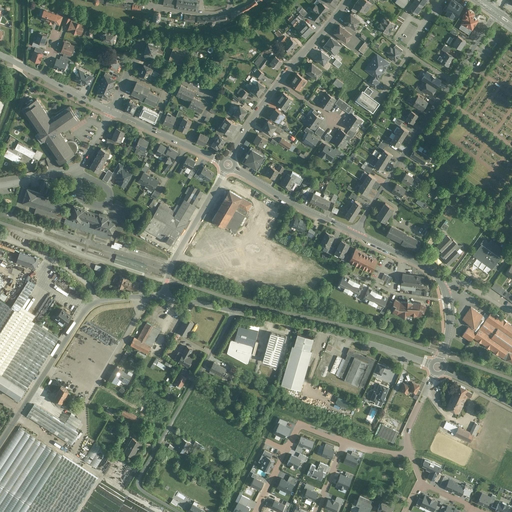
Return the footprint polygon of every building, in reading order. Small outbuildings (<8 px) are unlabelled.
[(197,0),(183,0),(183,8),(196,10),(197,0)] [(254,0),(249,5),(242,8),(243,11),(251,7),(257,3),(255,0),(254,0)] [(368,1),(367,0),(358,0),(355,4),(364,12),(371,3),(368,1)] [(396,0),(395,1),(407,10),(409,7),(416,13),(426,0),(396,0)] [(451,0),(447,5),(455,11),(461,3),(456,0),(451,0)] [(313,7),(324,15),(329,9),(323,5),(319,1),(316,5),(316,4),(313,7)] [(324,15),(313,7),(311,10),(312,10),(308,14),(318,22),(324,15)] [(242,8),(231,13),(232,17),(238,15),(243,11),(242,8)] [(56,14),(45,10),(44,10),(42,17),(45,18),(45,19),(45,20),(48,21),(52,23),(52,22),(53,23),(54,22),(56,15),(56,14)] [(468,23),(472,17),(474,14),(472,12),(470,11),(468,10),(467,11),(466,11),(465,13),(466,13),(465,14),(463,16),(464,16),(462,19),(464,20),(468,23)] [(360,21),(350,13),(348,17),(347,16),(344,20),(345,21),(355,28),(358,25),(357,24),(360,21)] [(56,15),(54,22),(59,24),(62,17),(56,15)] [(303,20),(298,16),(296,18),(297,20),(293,25),(298,30),(297,30),(301,34),(301,33),(302,34),(305,37),(313,28),(306,21),(305,21),(303,20)] [(398,16),(395,21),(401,25),(404,20),(400,17),(398,16)] [(468,23),(464,20),(462,24),(469,29),(470,28),(472,29),(474,26),(475,26),(476,24),(476,23),(478,20),(476,19),(474,17),(474,18),(472,17),(468,23)] [(395,24),(385,18),(384,18),(383,18),(381,22),(382,22),(381,23),(391,29),(395,24)] [(84,25),(71,21),(68,30),(72,31),(72,32),(76,34),(77,33),(81,34),(84,25)] [(391,29),(381,23),(380,23),(378,27),(378,28),(388,34),(391,29)] [(351,34),(340,25),(334,33),(346,42),(351,34)] [(112,31),(107,29),(107,30),(102,28),(101,34),(103,35),(101,40),(112,43),(112,42),(113,43),(114,42),(115,40),(114,39),(115,34),(115,32),(112,31)] [(47,35),(39,32),(36,42),(44,44),(47,35)] [(289,39),(285,36),(281,41),(285,44),(284,46),(290,51),(296,43),(290,38),(289,39)] [(466,41),(458,36),(456,39),(454,37),(453,39),(452,38),(449,44),(453,46),(454,45),(460,49),(466,41)] [(341,45),(330,37),(324,46),(333,52),(331,55),(336,59),(340,62),(342,59),(335,53),(341,45)] [(365,41),(359,50),(363,54),(370,45),(365,41)] [(74,45),(65,42),(61,52),(64,53),(70,55),(74,45)] [(160,46),(148,42),(144,53),(145,53),(145,54),(146,55),(150,57),(151,56),(151,55),(161,58),(162,54),(157,52),(157,49),(159,50),(160,46)] [(187,49),(174,44),(169,60),(181,65),(187,49)] [(451,49),(444,45),(441,49),(445,52),(448,53),(451,49)] [(394,48),(393,50),(390,48),(387,52),(390,54),(388,56),(395,61),(401,53),(394,48)] [(43,53),(34,50),(31,58),(40,62),(43,53)] [(329,57),(321,51),(316,59),(323,64),(329,57)] [(448,53),(445,52),(440,61),(440,63),(442,64),(444,64),(448,66),(450,62),(451,63),(452,63),(453,61),(452,60),(454,57),(448,53)] [(268,61),(260,55),(254,64),(262,70),(268,61)] [(123,60),(113,56),(112,58),(111,58),(109,61),(111,62),(109,66),(119,70),(120,66),(121,66),(123,60)] [(282,61),(275,56),(270,63),(277,68),(282,61)] [(389,64),(380,57),(378,60),(375,57),(367,67),(371,70),(369,72),(374,76),(372,78),(375,80),(376,78),(377,79),(389,64)] [(59,59),(57,59),(54,67),(64,70),(67,62),(59,59)] [(342,63),(340,62),(336,59),(333,63),(338,67),(342,63)] [(322,70),(312,63),(306,71),(316,78),(322,70)] [(148,66),(144,64),(139,76),(147,79),(149,79),(150,79),(151,79),(151,78),(151,77),(151,76),(151,75),(150,75),(153,68),(148,66)] [(85,72),(79,69),(76,75),(77,76),(75,79),(79,80),(78,81),(85,85),(86,83),(89,76),(84,73),(85,72)] [(259,70),(255,75),(260,79),(264,74),(259,70)] [(432,76),(426,72),(422,79),(427,83),(431,85),(433,81),(438,85),(441,81),(435,78),(435,77),(432,75),(432,76)] [(301,76),(297,73),(290,83),(300,90),(303,85),(304,85),(306,81),(307,81),(307,80),(301,76)] [(110,78),(105,76),(101,84),(112,89),(113,86),(115,80),(110,78)] [(258,81),(252,77),(250,80),(251,80),(249,82),(262,91),(265,86),(258,81)] [(375,80),(372,78),(368,83),(375,88),(379,83),(375,80)] [(337,79),(333,84),(340,89),(344,83),(337,79)] [(149,88),(137,82),(132,93),(141,97),(140,99),(144,101),(144,100),(154,105),(155,105),(159,96),(148,91),(149,88)] [(262,91),(249,82),(248,83),(250,85),(248,88),(251,90),(258,96),(262,91)] [(431,85),(427,83),(422,90),(424,91),(432,96),(436,88),(431,85)] [(112,89),(101,84),(98,93),(103,95),(108,97),(110,91),(111,92),(112,89)] [(206,103),(193,97),(195,91),(181,85),(176,95),(191,101),(188,106),(201,112),(206,103)] [(368,86),(364,92),(362,91),(356,99),(357,99),(362,92),(368,97),(369,96),(371,93),(368,90),(369,88),(368,86)] [(422,90),(417,86),(415,90),(422,95),(424,91),(422,90)] [(248,93),(243,89),(239,95),(245,98),(248,93)] [(293,99),(283,92),(276,102),(284,107),(287,109),(287,108),(289,104),(290,105),(290,104),(293,99)] [(336,99),(326,92),(322,98),(332,105),(336,99)] [(368,97),(362,92),(357,99),(360,102),(366,106),(365,108),(368,109),(369,108),(372,110),(377,103),(374,101),(375,100),(369,96),(368,97)] [(428,102),(418,96),(415,100),(416,101),(413,104),(423,110),(428,102)] [(332,105),(322,98),(319,103),(328,110),(332,105)] [(56,119),(51,123),(48,119),(49,118),(36,99),(22,109),(37,131),(39,130),(40,131),(38,132),(44,140),(45,139),(46,141),(45,142),(60,164),(74,154),(74,153),(75,152),(77,150),(77,148),(77,146),(76,144),(74,142),(72,141),(70,141),(68,142),(66,143),(59,131),(62,129),(64,131),(80,120),(70,106),(54,117),(56,119)] [(130,99),(130,101),(129,101),(126,108),(125,109),(125,110),(126,111),(127,111),(128,111),(133,114),(133,113),(136,108),(137,104),(134,103),(134,101),(130,99)] [(377,103),(372,110),(369,108),(368,109),(373,113),(380,104),(375,100),(374,101),(377,103)] [(247,111),(240,105),(238,107),(235,111),(234,113),(241,119),(247,111)] [(218,109),(213,106),(209,111),(215,114),(218,109)] [(139,116),(155,123),(159,114),(143,107),(139,116)] [(285,115),(275,109),(270,116),(278,122),(281,118),(282,119),(285,115)] [(418,115),(411,111),(406,118),(406,119),(408,120),(408,121),(409,121),(413,123),(415,120),(418,115)] [(322,119),(312,112),(308,117),(318,124),(322,119)] [(170,116),(167,114),(163,122),(167,124),(167,125),(171,126),(172,126),(176,117),(171,115),(170,116)] [(362,120),(352,114),(348,119),(358,126),(362,120)] [(406,118),(400,114),(397,118),(402,121),(404,122),(406,119),(406,118)] [(192,121),(183,117),(178,128),(187,132),(192,121)] [(318,124),(308,117),(305,122),(315,129),(318,124)] [(236,125),(226,118),(220,127),(223,129),(230,134),(236,125)] [(358,126),(348,119),(345,124),(350,128),(354,131),(355,131),(358,126)] [(276,126),(268,121),(262,129),(271,134),(273,130),(278,133),(281,129),(276,126)] [(408,131),(400,126),(395,134),(403,139),(408,131)] [(125,131),(117,128),(112,138),(120,142),(125,131)] [(346,134),(340,130),(337,135),(347,142),(350,137),(346,134)] [(204,135),(200,133),(199,135),(199,136),(197,141),(205,145),(208,137),(204,135)] [(311,136),(308,133),(303,140),(306,143),(309,146),(309,145),(312,147),(317,140),(311,136)] [(222,136),(219,134),(218,134),(217,137),(216,137),(215,139),(212,145),(217,148),(218,146),(221,148),(226,139),(222,136)] [(267,140),(258,134),(254,141),(262,146),(264,142),(265,143),(267,140)] [(403,139),(395,134),(390,142),(398,147),(403,139)] [(347,142),(337,135),(333,140),(343,147),(347,142)] [(149,141),(140,138),(136,146),(137,146),(140,148),(138,152),(146,156),(148,151),(145,149),(149,141)] [(292,144),(281,138),(279,143),(289,149),(292,144)] [(18,143),(13,152),(7,149),(4,156),(18,163),(21,157),(19,156),(21,152),(30,157),(30,156),(33,157),(36,152),(35,152),(18,143)] [(131,143),(124,154),(127,155),(134,144),(131,143)] [(168,149),(160,144),(158,148),(155,153),(163,158),(168,149)] [(334,150),(326,145),(320,153),(320,154),(324,158),(325,156),(330,159),(334,153),(336,152),(334,150)] [(140,148),(137,146),(134,152),(145,157),(146,156),(138,152),(140,148)] [(417,149),(415,148),(410,156),(423,165),(426,161),(428,163),(431,159),(428,157),(421,152),(423,148),(419,146),(417,149)] [(176,152),(169,147),(168,149),(163,158),(170,162),(176,152)] [(342,152),(336,147),(334,150),(336,152),(334,153),(339,157),(342,152)] [(110,153),(101,148),(98,154),(106,159),(110,153)] [(265,155),(253,148),(252,149),(250,148),(243,159),(245,160),(244,162),(256,169),(257,167),(259,168),(265,158),(263,156),(265,155)] [(43,153),(37,150),(35,152),(36,152),(33,157),(39,160),(43,153)] [(392,154),(384,150),(382,154),(378,151),(375,155),(379,158),(387,162),(392,154)] [(106,159),(98,154),(94,160),(103,166),(106,159)] [(195,162),(187,158),(184,164),(184,165),(183,167),(184,169),(186,169),(187,166),(191,168),(195,162)] [(387,162),(379,158),(374,166),(382,170),(387,162)] [(103,166),(94,160),(90,167),(99,172),(103,166)] [(119,163),(114,170),(118,173),(121,168),(122,169),(124,166),(119,163)] [(169,163),(164,171),(167,173),(169,170),(172,166),(169,163)] [(149,168),(144,165),(141,170),(146,173),(149,168)] [(277,170),(270,166),(266,174),(274,179),(279,172),(279,171),(282,166),(279,165),(277,170)] [(213,173),(204,167),(202,170),(199,174),(209,181),(213,173)] [(122,169),(121,168),(118,173),(117,175),(116,177),(118,178),(116,181),(119,182),(119,183),(123,186),(125,183),(126,184),(129,179),(128,178),(131,174),(122,169)] [(108,170),(102,180),(107,182),(113,173),(108,170)] [(151,177),(143,173),(138,182),(141,184),(143,183),(146,185),(151,177)] [(295,178),(288,173),(285,178),(284,178),(281,183),(284,185),(285,188),(288,190),(289,189),(294,181),(296,178),(295,178)] [(413,178),(406,173),(402,180),(409,184),(413,178)] [(376,178),(368,174),(363,182),(371,186),(376,178)] [(158,182),(151,177),(146,185),(153,189),(158,182)] [(371,186),(363,182),(358,190),(366,194),(371,186)] [(406,190),(397,184),(392,191),(395,193),(395,194),(397,195),(398,195),(401,197),(406,190)] [(197,189),(192,186),(184,199),(195,205),(198,199),(199,199),(200,197),(202,193),(197,190),(197,189)] [(61,203),(40,196),(40,194),(27,189),(22,203),(36,207),(57,214),(61,203)] [(161,193),(155,189),(151,196),(157,200),(161,193)] [(226,197),(212,220),(225,227),(235,209),(237,205),(247,211),(252,203),(230,190),(228,193),(226,192),(224,196),(226,197)] [(322,197),(314,193),(310,200),(318,204),(322,197)] [(331,201),(322,197),(318,204),(327,208),(331,201)] [(425,202),(419,198),(416,202),(421,206),(422,206),(425,202)] [(177,204),(173,210),(160,203),(151,220),(146,228),(145,229),(173,246),(184,228),(185,229),(189,222),(188,221),(196,206),(195,205),(184,199),(180,206),(177,204)] [(362,205),(355,200),(350,208),(357,213),(362,205)] [(385,203),(376,216),(385,222),(394,208),(385,203)] [(247,211),(237,205),(235,209),(245,215),(247,211)] [(99,215),(85,210),(85,209),(74,206),(70,219),(113,233),(113,232),(114,232),(115,230),(114,228),(116,221),(108,218),(109,217),(106,216),(106,215),(106,214),(105,214),(103,213),(102,214),(102,215),(99,214),(99,215)] [(57,214),(36,207),(34,213),(60,221),(62,216),(57,214)] [(350,208),(345,216),(352,221),(357,213),(350,208)] [(245,215),(235,209),(225,227),(228,229),(235,233),(245,215)] [(113,233),(70,219),(66,217),(64,223),(111,239),(113,233)] [(146,217),(142,225),(146,228),(151,220),(146,217)] [(299,220),(296,218),(292,225),(303,231),(307,223),(300,219),(299,220)] [(449,226),(444,223),(440,228),(445,231),(449,226)] [(401,242),(406,233),(391,225),(386,234),(401,242)] [(334,237),(326,233),(321,244),(328,248),(329,248),(330,246),(334,237)] [(406,233),(401,242),(416,250),(421,241),(406,233)] [(452,241),(447,235),(436,246),(441,251),(440,253),(445,258),(444,259),(449,265),(460,254),(457,251),(460,248),(463,248),(463,245),(458,245),(453,240),(452,241)] [(500,247),(491,240),(489,243),(484,239),(481,244),(482,244),(474,255),(492,268),(501,256),(499,255),(502,251),(499,249),(500,247)] [(341,240),(335,253),(334,255),(338,257),(339,255),(342,257),(343,257),(344,253),(349,244),(341,240)] [(359,265),(366,254),(355,249),(353,253),(352,255),(352,256),(350,260),(354,262),(354,263),(355,263),(357,264),(359,265)] [(34,257),(20,252),(16,262),(26,265),(25,267),(28,268),(29,266),(36,268),(37,264),(38,265),(39,262),(38,262),(39,258),(34,256),(34,257)] [(366,254),(359,265),(362,266),(361,266),(362,266),(364,267),(364,268),(364,267),(366,269),(367,269),(371,271),(374,266),(375,264),(377,259),(371,256),(369,255),(366,254)] [(147,265),(116,255),(115,257),(114,260),(114,263),(145,273),(146,270),(147,267),(147,265)] [(424,276),(402,273),(401,285),(411,286),(411,288),(415,288),(415,287),(423,288),(424,276)] [(360,282),(343,274),(337,286),(357,295),(356,298),(362,301),(363,299),(362,298),(368,287),(363,284),(360,282)] [(392,278),(384,274),(381,279),(389,283),(392,278)] [(126,278),(121,277),(118,286),(123,288),(123,286),(127,287),(126,288),(129,289),(130,288),(136,290),(138,285),(139,283),(126,278)] [(28,280),(11,307),(18,312),(20,309),(35,285),(28,280)] [(421,290),(414,290),(415,288),(411,288),(411,286),(401,285),(400,288),(404,288),(404,289),(414,290),(413,294),(420,295),(421,290)] [(388,296),(368,287),(362,298),(363,299),(382,308),(384,304),(388,296)] [(0,297),(7,301),(10,295),(1,292),(0,294),(0,297)] [(0,388),(19,401),(26,389),(59,337),(32,320),(34,318),(20,309),(18,312),(11,307),(0,299),(0,388)] [(407,302),(400,301),(395,299),(393,303),(396,305),(392,311),(404,317),(406,315),(410,317),(411,314),(417,315),(419,316),(422,310),(424,311),(426,306),(420,303),(412,302),(408,300),(407,302)] [(468,327),(462,335),(471,341),(473,337),(477,340),(498,355),(498,354),(503,358),(503,357),(509,349),(511,352),(511,351),(511,325),(511,326),(508,323),(508,322),(504,319),(503,320),(499,317),(500,316),(495,313),(495,314),(491,311),(487,318),(471,307),(462,319),(474,327),(472,330),(468,327)] [(71,316),(62,309),(56,317),(66,324),(71,316)] [(185,317),(178,332),(188,336),(194,322),(185,317)] [(147,322),(137,339),(134,337),(131,344),(148,353),(160,329),(147,322)] [(258,331),(239,326),(234,340),(254,346),(258,331)] [(285,336),(271,332),(262,361),(277,365),(285,336)] [(313,339),(298,335),(295,346),(309,350),(313,339)] [(295,346),(292,345),(290,352),(286,366),(281,384),(300,390),(312,351),(309,350),(295,346)] [(187,346),(182,354),(179,352),(175,358),(179,361),(178,361),(188,366),(189,366),(190,366),(191,364),(190,363),(192,359),(188,357),(192,349),(187,346)] [(345,359),(337,356),(330,372),(338,375),(338,376),(344,379),(344,380),(358,386),(359,385),(363,387),(376,360),(366,356),(366,357),(354,352),(355,351),(349,348),(347,354),(345,359)] [(511,351),(511,352),(509,349),(503,357),(506,360),(511,362),(511,351)] [(174,363),(167,359),(165,364),(171,368),(174,363)] [(158,361),(156,365),(164,370),(166,366),(158,361)] [(226,369),(214,362),(210,369),(224,376),(226,373),(224,371),(226,369)] [(385,367),(378,364),(375,372),(381,375),(385,367)] [(238,370),(232,367),(229,373),(235,376),(238,370)] [(189,372),(182,368),(179,374),(180,374),(186,378),(189,372)] [(115,372),(114,371),(109,379),(116,383),(119,379),(117,378),(119,374),(115,372)] [(131,377),(121,371),(120,372),(119,374),(117,378),(119,379),(127,384),(131,377)] [(180,374),(175,383),(182,386),(186,378),(180,374)] [(410,386),(403,383),(400,390),(407,394),(409,390),(415,393),(416,393),(418,390),(420,386),(412,382),(410,386)] [(377,393),(374,391),(371,400),(375,402),(376,399),(382,401),(382,402),(385,403),(386,400),(384,399),(388,388),(380,384),(378,389),(379,389),(377,393)] [(460,387),(457,385),(447,406),(458,411),(464,398),(466,399),(467,395),(470,397),(472,393),(468,391),(464,389),(465,388),(461,386),(460,387)] [(69,391),(61,386),(54,398),(58,400),(56,403),(60,405),(61,405),(69,391)] [(339,396),(336,402),(348,407),(350,401),(339,396)] [(78,433),(34,404),(27,415),(71,444),(78,433)] [(138,417),(124,409),(121,414),(135,423),(138,417)] [(459,427),(446,421),(443,426),(456,432),(459,427)] [(291,428),(279,423),(274,433),(284,438),(286,433),(288,434),(291,428)] [(376,435),(394,442),(399,431),(380,423),(376,435)] [(475,423),(470,432),(474,434),(473,434),(475,435),(480,425),(475,423)] [(20,427),(0,457),(0,511),(25,511),(63,455),(20,427)] [(470,432),(459,427),(456,432),(455,435),(470,442),(473,434),(474,434),(470,432)] [(93,442),(81,434),(70,451),(82,459),(93,442)] [(314,441),(301,436),(298,444),(311,449),(314,441)] [(191,443),(182,438),(176,448),(185,453),(191,443)] [(142,444),(133,439),(125,453),(133,457),(138,448),(139,449),(142,444)] [(107,451),(95,443),(84,460),(96,468),(107,451)] [(334,450),(324,446),(321,455),(331,459),(334,450)] [(272,453),(265,450),(264,449),(264,450),(262,455),(266,457),(260,467),(260,468),(261,468),(268,472),(269,472),(275,460),(274,460),(270,458),(272,454),(273,454),(272,453)] [(347,453),(344,460),(355,464),(358,457),(347,453)] [(63,455),(25,511),(75,511),(98,478),(63,455)] [(290,455),(285,464),(294,468),(299,459),(290,455)] [(428,477),(434,480),(441,466),(425,459),(422,465),(426,467),(425,470),(430,472),(428,477)] [(316,478),(321,480),(324,471),(323,470),(323,468),(312,463),(307,474),(311,476),(312,473),(317,475),(316,478)] [(340,473),(336,485),(339,486),(338,488),(343,489),(344,488),(347,489),(351,478),(352,479),(353,475),(346,472),(344,475),(340,473)] [(450,492),(454,482),(450,481),(450,479),(441,476),(438,483),(443,485),(442,488),(450,492)] [(264,482),(254,477),(250,485),(260,490),(264,482)] [(294,484),(281,478),(277,487),(289,493),(294,484)] [(454,482),(450,492),(459,495),(461,491),(467,494),(470,486),(463,483),(463,484),(459,483),(458,484),(454,482)] [(306,488),(301,497),(313,503),(317,494),(306,488)] [(387,492),(381,489),(378,495),(384,498),(387,492)] [(433,511),(438,500),(422,493),(417,503),(433,511)] [(491,499),(482,495),(478,503),(487,507),(490,503),(491,499)] [(365,498),(360,496),(357,501),(356,505),(360,506),(369,510),(370,511),(374,501),(370,500),(365,498)] [(328,498),(325,508),(336,511),(339,503),(328,498)] [(390,511),(394,505),(383,499),(378,509),(382,511),(390,511)] [(281,511),(285,505),(275,500),(271,507),(280,511),(281,511)] [(355,500),(350,511),(357,511),(360,506),(356,505),(357,501),(355,500)] [(247,511),(249,507),(238,502),(234,511),(247,511)] [(506,503),(503,502),(502,503),(499,502),(498,504),(496,508),(495,511),(498,511),(497,511),(505,511),(508,506),(506,504),(506,503)]
